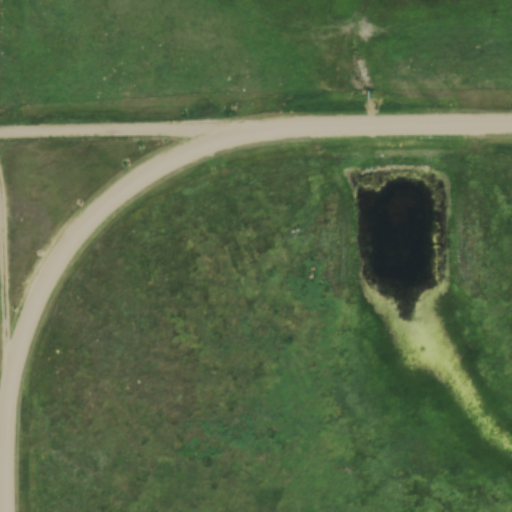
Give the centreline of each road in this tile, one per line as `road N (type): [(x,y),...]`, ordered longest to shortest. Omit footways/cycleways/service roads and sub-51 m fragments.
road 1 (tertiary): [(14,364),(49,270),(113,196),(186,151),(262,129)]
road 2 (residential): [(262,129),(0,132)]
road 3 (tertiary): [(511,124),(262,129)]
road 4 (residential): [(0,167),(14,364)]
road 5 (tertiary): [(4,511),(14,364)]
